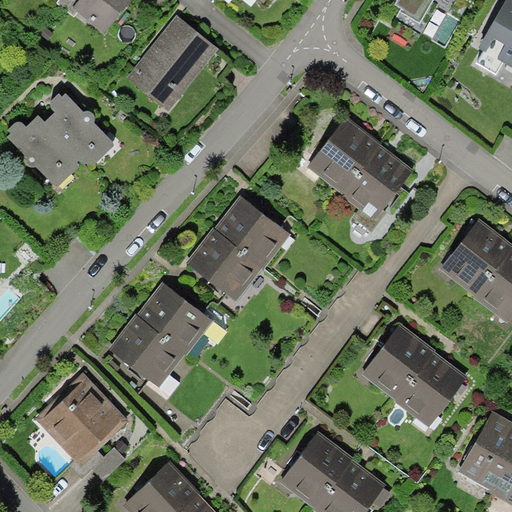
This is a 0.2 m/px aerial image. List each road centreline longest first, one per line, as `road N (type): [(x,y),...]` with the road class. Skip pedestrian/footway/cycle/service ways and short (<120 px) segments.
road 1 (residential): [(0,387),(314,31)]
road 2 (residential): [(472,151),(205,480)]
road 3 (residential): [(314,31),(472,151)]
